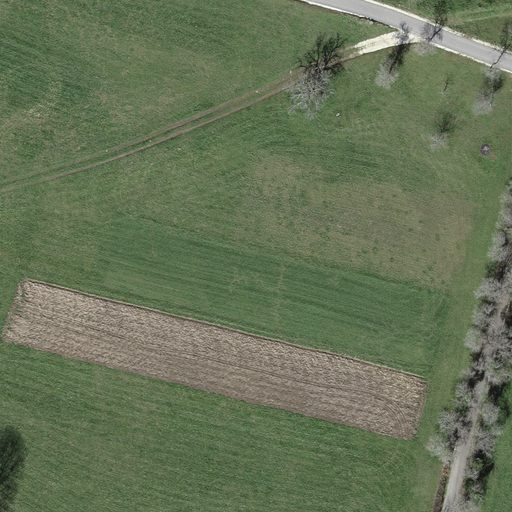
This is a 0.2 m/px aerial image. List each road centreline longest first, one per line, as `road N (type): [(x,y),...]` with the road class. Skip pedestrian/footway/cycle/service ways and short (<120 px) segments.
road 1 (track): [(449,511),(511,252)]
road 2 (track): [(426,29),(336,55),(182,125)]
road 3 (track): [(0,186),(182,125)]
road 4 (track): [(500,57),(344,0)]
